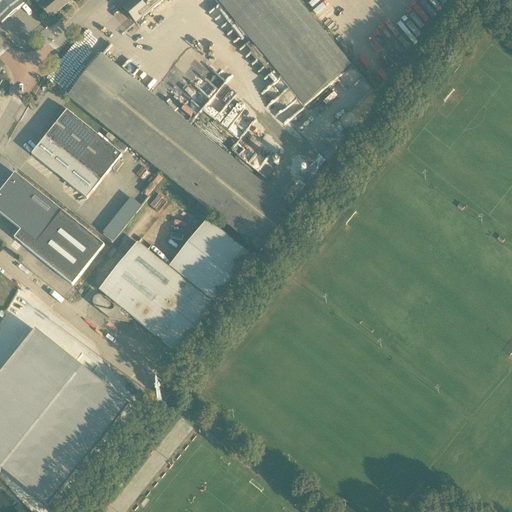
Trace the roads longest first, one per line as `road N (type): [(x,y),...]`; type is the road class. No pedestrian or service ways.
road 1 (unknown): [(84,14),(150,46),(178,28),(207,27),(255,80),(298,162)]
road 2 (unclassified): [(131,364),(0,259)]
